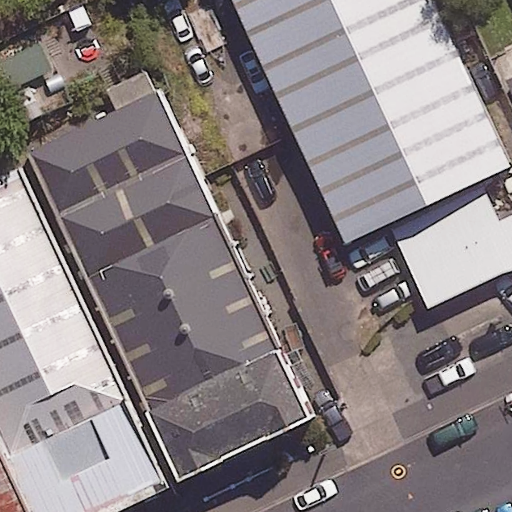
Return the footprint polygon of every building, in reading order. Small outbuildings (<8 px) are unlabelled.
[(220,0),(343,240),(511,154),(511,144),(438,0),(220,0)] [(0,92),(60,64),(47,37),(0,59),(0,92)] [(48,140),(205,468),(341,404),(184,75),(48,140)] [(0,368),(60,511),(106,511),(184,479),(47,155),(0,174),(0,368)] [(482,187),(387,240),(443,339),(511,300),(511,203),(497,213),(482,187)] [(0,511),(51,511),(5,402),(0,403),(0,511)]
